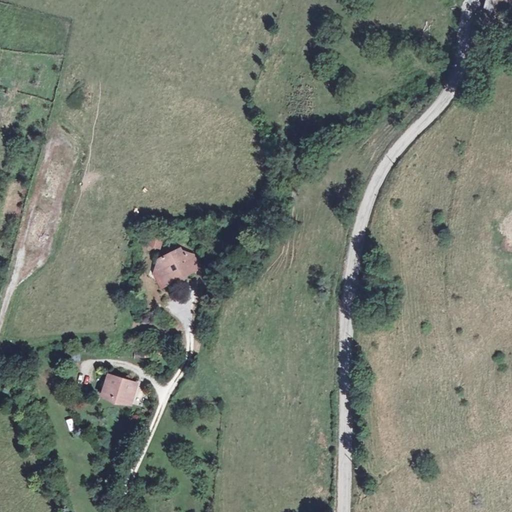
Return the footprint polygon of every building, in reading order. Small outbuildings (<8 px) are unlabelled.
[(490,0),(490,1),(491,3),(487,3),(484,13),(488,16),(487,16),(487,19),(487,20),(487,21),(487,24),(488,26),(490,28),(492,29),(493,30),(495,30),(497,31),(498,30),(501,30),(503,28),(505,26),(506,25),(506,23),(507,22),(507,21),(507,19),(506,17),(505,15),(504,14),(503,12),(501,11),(499,11),(497,10),(496,10),(494,11),(495,8),(497,9),(498,10),(499,10),(500,10),(502,10),(503,9),(505,9),(506,8),(507,7),(508,6),(509,5),(509,3),(510,1),(509,0),(490,0)] [(49,159),(39,195),(56,200),(66,163),(49,159)] [(26,245),(43,249),(53,212),(36,207),(26,245)] [(150,237),(148,247),(161,250),(163,240),(150,237)] [(155,271),(163,274),(165,275),(169,274),(173,281),(200,267),(193,255),(188,252),(184,254),(181,248),(159,259),(155,271)] [(165,275),(163,274),(168,284),(173,281),(169,274),(165,275)] [(104,395),(126,402),(129,393),(134,394),(137,384),(110,376),(104,395)]
